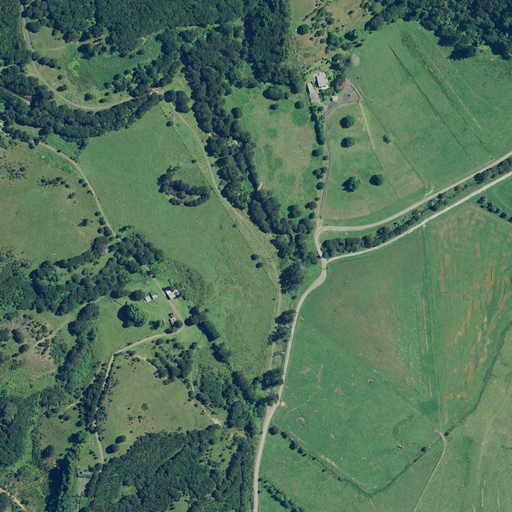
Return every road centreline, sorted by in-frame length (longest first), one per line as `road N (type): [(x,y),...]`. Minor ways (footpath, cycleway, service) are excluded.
road 1 (track): [(346,98),(323,124),(329,160),(316,242),(325,273),(293,311),(252,484),(256,511)]
road 2 (track): [(511,172),(381,246),(323,261)]
